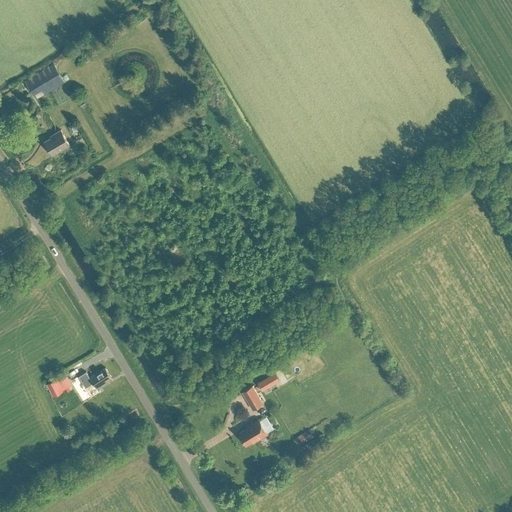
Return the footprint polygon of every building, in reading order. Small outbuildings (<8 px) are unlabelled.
[(36,98),(65,80),(54,61),(25,79),(27,83),(36,98)] [(53,153),(70,142),(62,128),(55,132),(55,134),(45,140),(53,153)] [(86,386),(94,381),(97,387),(113,377),(106,366),(98,371),(98,370),(82,379),(86,386)] [(265,377),(269,383),(279,377),(276,371),(265,377)] [(47,382),(54,395),(63,389),(56,377),(47,382)] [(253,408),(263,401),(253,384),(243,390),(253,408)] [(255,440),(268,432),(259,418),(246,426),(247,427),(240,431),(247,443),(254,439),(255,440)] [(312,427),(306,429),(310,438),(316,435),(312,427)] [(308,438),(302,429),(293,435),(299,444),(308,438)]
